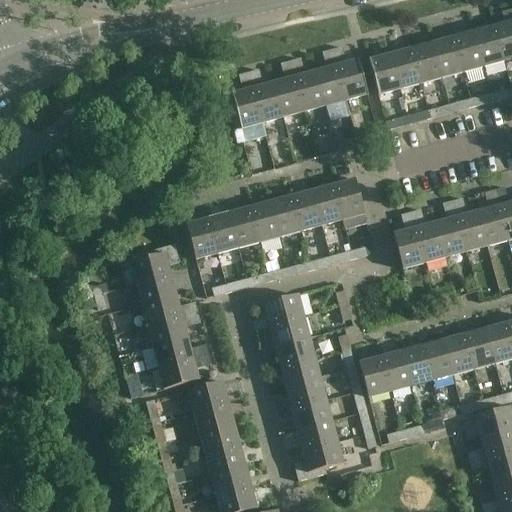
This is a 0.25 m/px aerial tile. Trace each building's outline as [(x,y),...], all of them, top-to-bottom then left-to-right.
[(505,25),(495,27),(505,61),(511,59),(511,10),(502,13),(505,25)] [(495,27),(474,33),(484,67),(505,61),(495,27)] [(474,33),(454,39),(463,73),(484,67),(474,33)] [(454,39),(433,45),(442,79),(463,73),(454,39)] [(433,45),(412,51),(421,85),(442,79),(433,45)] [(342,48),(332,51),(345,102),(367,96),(358,62),(342,66),(341,64),(342,51),(342,48)] [(330,69),(315,73),(324,107),(345,102),(332,51),(322,54),(322,56),(323,56),(330,67),(330,69)] [(412,51),(391,57),(400,90),(421,85),(412,51)] [(400,90),(391,57),(369,63),(378,97),(400,90)] [(300,60),(290,62),(304,113),(324,107),(315,73),(300,77),(299,75),(300,63),(301,62),(300,60)] [(288,81),(274,85),(283,118),(304,113),(290,62),(280,65),(280,68),(281,68),(288,78),(288,81)] [(258,71),(248,74),(262,124),(283,118),(274,85),(259,89),(258,86),(258,74),(259,73),(258,71)] [(262,124),(248,74),(238,76),(239,79),(240,79),(246,89),(247,92),(231,96),(240,130),(262,124)] [(511,88),(511,89),(491,94),(494,103),(511,98),(511,88)] [(491,94),(470,100),(473,109),(494,103),(491,94)] [(470,100),(449,106),(452,115),(473,109),(470,100)] [(449,106),(428,112),(431,120),(452,115),(449,106)] [(428,112),(408,117),(410,126),(431,120),(428,112)] [(410,126),(408,117),(386,123),(388,132),(410,126)] [(354,181),(333,187),(342,221),(364,215),(354,181)] [(333,187),(312,193),(321,227),(342,221),(333,187)] [(503,189),(493,192),(506,242),(511,240),(511,203),(508,205),(503,189)] [(487,210),(476,213),(486,247),(506,242),(493,192),(483,194),(487,210)] [(312,193),(291,198),(300,232),(321,227),(312,193)] [(291,198),(270,204),(279,238),(300,232),(291,198)] [(461,200),(451,203),(465,253),(486,247),(476,213),(465,216),(461,200)] [(446,222),(435,224),(444,258),(465,253),(451,203),(441,205),(446,222)] [(270,204),(249,209),(259,243),(279,238),(270,204)] [(249,209),(228,215),(238,249),(259,243),(249,209)] [(419,211),(410,214),(423,264),(444,258),(435,224),(424,227),(419,211)] [(423,264),(410,214),(400,217),(404,233),(392,236),(401,270),(423,264)] [(228,215),(208,221),(217,255),(238,249),(228,215)] [(217,255),(208,221),(186,227),(195,261),(217,255)] [(130,264),(136,285),(170,276),(168,267),(179,264),(174,247),(146,254),(148,259),(130,264)] [(365,249),(350,252),(353,261),(367,257),(365,249)] [(350,252),(329,258),(332,266),(353,261),(350,252)] [(329,258),(309,264),(311,272),(332,266),(329,258)] [(309,264),(288,269),(290,278),(311,272),(309,264)] [(288,269),(267,275),(269,283),(290,278),(288,269)] [(267,275),(246,280),(248,289),(269,283),(267,275)] [(170,276),(136,285),(142,306),(176,297),(170,276)] [(246,280),(225,286),(228,294),(248,289),(246,280)] [(228,294),(225,286),(211,290),(213,298),(228,294)] [(333,294),(337,309),(346,307),(342,292),(333,294)] [(263,305),(269,327),(303,318),(297,296),(263,305)] [(176,297),(142,306),(147,327),(197,314),(195,304),(179,308),(176,297)] [(346,307),(337,309),(341,322),(349,320),(346,307)] [(197,314),(147,327),(153,348),(187,339),(184,328),(200,324),(197,314)] [(303,318),(269,327),(275,348),(309,339),(303,318)] [(511,351),(505,325),(484,331),(493,365),(511,359),(511,351)] [(484,331),(463,336),(472,370),(493,365),(484,331)] [(336,339),(340,353),(348,351),(344,336),(336,339)] [(463,336),(442,342),(451,376),(472,370),(463,336)] [(187,339),(153,348),(158,369),(209,356),(206,346),(190,350),(187,339)] [(309,339),(275,348),(280,369),(314,360),(309,339)] [(442,342),(422,347),(431,381),(451,376),(442,342)] [(422,347),(401,353),(410,387),(431,381),(422,347)] [(348,351),(340,353),(346,374),(354,372),(348,351)] [(401,353),(380,358),(389,392),(410,387),(401,353)] [(209,356),(158,369),(164,391),(199,382),(196,370),(211,366),(209,356)] [(389,392),(380,358),(358,364),(367,398),(389,392)] [(314,360),(280,369),(286,390),(320,381),(314,360)] [(354,372),(346,374),(352,395),(360,392),(354,372)] [(320,381),(286,390),(292,411),(326,402),(320,381)] [(188,392),(194,414),(228,405),(222,383),(188,392)] [(360,392),(352,395),(357,415),(366,413),(360,392)] [(511,393),(502,396),(504,404),(511,402),(511,393)] [(502,396),(481,401),(483,410),(504,404),(502,396)] [(155,400),(146,403),(150,417),(158,415),(155,400)] [(481,401),(460,407),(462,416),(483,410),(481,401)] [(326,402),(292,411),(297,432),(331,422),(326,402)] [(228,405),(194,414),(199,435),(233,426),(228,405)] [(460,407),(439,413),(441,421),(462,416),(460,407)] [(474,416),(480,439),(511,429),(511,421),(508,407),(474,416)] [(366,413),(357,415),(363,436),(372,434),(366,413)] [(441,421),(420,426),(423,435),(443,430),(441,421),(439,413),(441,421)] [(331,422),(297,432),(303,452),(337,443),(331,422)] [(233,426),(199,435),(204,456),(239,447),(233,426)] [(420,426),(400,432),(402,441),(423,435),(420,426)] [(162,429),(153,431),(157,445),(166,443),(162,429)] [(465,455),(468,465),(511,452),(511,429),(480,439),(483,449),(465,455)] [(402,441),(400,432),(385,436),(387,444),(402,441)] [(372,434),(363,436),(367,450),(375,448),(372,434)] [(166,443),(157,445),(161,460),(169,458),(166,443)] [(337,443),(303,452),(305,462),(293,465),(298,482),(326,475),(325,470),(343,465),(337,443)] [(239,447),(204,456),(210,477),(244,468),(239,447)] [(511,452),(468,465),(471,475),(487,470),(490,481),(511,475),(511,452)] [(244,468),(210,477),(215,498),(249,489),(244,468)] [(173,471),(164,473),(168,488),(177,486),(177,485),(185,483),(181,470),(173,473),(173,471)] [(476,496),(479,504),(511,495),(511,475),(490,481),(493,492),(476,496)] [(177,486),(168,488),(172,502),(180,500),(177,486)] [(249,489),(215,498),(219,511),(250,511),(255,511),(249,489)] [(511,511),(511,495),(479,504),(480,511),(511,511)]
